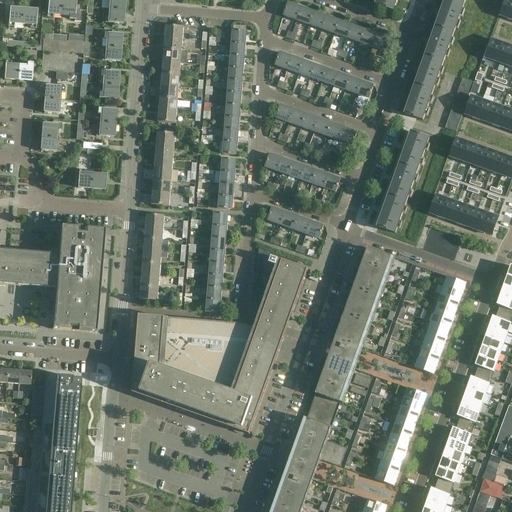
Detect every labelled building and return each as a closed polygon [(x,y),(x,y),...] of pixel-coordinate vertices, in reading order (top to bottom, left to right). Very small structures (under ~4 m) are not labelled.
[(53,15),(61,15),(62,1),(49,0),(48,0),(47,17),(53,18),(53,15)] [(109,1),(108,9),(123,10),(123,0),(106,0),(106,1),(109,1)] [(377,0),(376,5),(394,11),(397,0),(377,0)] [(440,17),(436,27),(454,33),(457,24),(461,14),(464,4),(451,0),(445,0),(443,8),(440,17)] [(511,0),(505,0),(500,16),(511,20),(511,16),(511,0)] [(62,1),(61,15),(69,16),(69,19),(75,19),(76,2),(62,1)] [(284,16),(297,20),(302,7),(289,3),(284,16)] [(302,7),(297,20),(310,25),(314,12),(302,7)] [(8,26),(13,27),(13,30),(21,30),(22,24),(23,10),(9,9),(8,26)] [(123,10),(108,9),(108,17),(105,17),(104,23),(122,24),(123,10)] [(23,10),(22,24),(30,25),(30,28),(36,29),(37,11),(23,10)] [(314,12),(310,25),(322,29),(327,16),(314,12)] [(327,16),(322,29),(335,34),(339,21),(327,16)] [(339,21),(335,34),(347,38),(352,25),(339,21)] [(352,25),(347,38),(360,43),(365,30),(352,25)] [(166,26),(165,38),(183,40),(184,27),(166,26)] [(429,46),(426,56),(443,62),(447,53),(450,43),(454,33),(436,27),(433,37),(429,46)] [(365,30),(360,43),(373,47),(377,34),(365,30)] [(228,31),(227,43),(245,45),(247,32),(233,31),(228,31)] [(106,38),(106,47),(120,48),(121,34),(104,33),(103,38),(106,38)] [(377,34),(373,47),(386,52),(390,39),(377,34)] [(165,38),(164,50),(182,52),(183,40),(165,38)] [(492,40),(485,58),(496,62),(502,44),(492,40)] [(245,45),(227,43),(226,55),(231,56),(244,57),(245,45)] [(511,46),(502,44),(496,62),(506,65),(511,48),(511,46)] [(120,48),(106,47),(105,55),(102,55),(101,61),(119,62),(120,48)] [(164,50),(163,62),(181,64),(182,52),(164,50)] [(276,65),(288,70),(292,57),(280,53),(276,65)] [(231,56),(230,68),(243,69),(244,57),(231,56)] [(419,75),(415,85),(433,91),(436,82),(440,72),(443,62),(426,56),(422,66),(419,75)] [(292,57),(288,70),(299,74),(304,61),(292,57)] [(4,79),(18,80),(19,66),(11,65),(11,62),(5,61),(4,79)] [(304,61),(299,74),(311,78),(315,65),(304,61)] [(163,62),(162,74),(180,76),(181,64),(163,62)] [(19,66),(18,80),(31,81),(33,64),(27,63),(27,66),(19,66)] [(315,65),(311,78),(322,82),(327,69),(315,65)] [(230,68),(229,80),(242,81),(243,69),(230,68)] [(327,69),(322,82),(334,86),(338,74),(327,69)] [(103,77),(103,85),(117,86),(118,72),(101,71),(100,77),(103,77)] [(162,74),(161,86),(179,88),(180,76),(162,74)] [(338,74),(334,86),(345,90),(350,78),(338,74)] [(350,78),(345,90),(357,94),(361,82),(350,78)] [(463,79),(461,85),(472,88),(474,83),(463,79)] [(229,80),(228,93),(241,94),(242,81),(229,80)] [(361,82),(357,94),(369,99),(373,86),(361,82)] [(46,85),(45,99),(60,101),(60,92),(63,93),(64,87),(46,85)] [(117,86),(103,85),(102,93),(99,93),(98,99),(116,100),(117,86)] [(408,104),(405,114),(422,121),(426,111),(430,101),(433,91),(415,85),(412,95),(408,104)] [(461,85),(459,90),(470,94),(472,88),(461,85)] [(161,86),(160,98),(178,100),(179,88),(161,86)] [(459,90),(457,96),(468,99),(470,94),(459,90)] [(228,93),(227,105),(240,106),(241,94),(228,93)] [(457,96),(455,101),(466,105),(468,99),(457,96)] [(472,97),(465,115),(476,119),(482,100),(472,97)] [(160,98),(159,110),(177,112),(178,100),(160,98)] [(60,101),(45,99),(44,113),(61,115),(62,109),(59,108),(60,101)] [(482,100),(476,119),(486,122),(492,104),(482,100)] [(455,101),(453,106),(464,110),(466,105),(455,101)] [(492,104),(486,122),(496,126),(503,108),(492,104)] [(227,105),(226,117),(239,118),(240,106),(227,105)] [(276,118),(289,123),(294,110),(281,105),(276,118)] [(453,106),(451,112),(462,116),(464,110),(453,106)] [(511,111),(503,108),(496,126),(506,129),(511,113),(511,111)] [(100,115),(99,123),(114,124),(115,110),(97,109),(97,115),(100,115)] [(177,112),(159,110),(158,122),(176,124),(177,112)] [(294,110),(289,123),(302,127),(306,115),(294,110)] [(451,112),(449,117),(460,121),(462,116),(451,112)] [(306,115),(302,127),(314,132),(319,119),(306,115)] [(226,117),(225,129),(238,130),(239,118),(226,117)] [(449,117),(448,123),(458,127),(460,121),(449,117)] [(319,119),(314,132),(327,136),(331,123),(319,119)] [(43,123),(42,137),(57,138),(57,130),(60,130),(60,125),(43,123)] [(114,124),(99,123),(99,131),(96,130),(95,136),(113,138),(114,124)] [(331,123),(327,136),(339,141),(344,128),(331,123)] [(448,123),(446,128),(451,130),(456,132),(458,127),(448,123)] [(282,128),(280,134),(278,140),(282,142),(284,135),(287,130),(282,128)] [(344,128),(339,141),(352,145),(357,133),(344,128)] [(225,129),(224,142),(237,143),(238,130),(225,129)] [(404,154),(400,164),(418,170),(422,160),(426,150),(429,139),(412,132),(408,143),(404,154)] [(158,133),(157,145),(174,146),(175,134),(158,133)] [(57,138),(42,137),(41,151),(58,152),(59,147),(56,146),(57,138)] [(312,137),(310,144),(307,151),(312,152),(317,138),(312,137)] [(457,139),(450,157),(461,161),(467,142),(457,139)] [(237,143),(224,142),(223,154),(236,155),(237,143)] [(467,142),(461,161),(471,164),(477,146),(467,142)] [(157,145),(156,157),(173,158),(174,146),(157,145)] [(333,145),(331,152),(328,158),(333,160),(335,153),(337,147),(333,145)] [(477,146),(471,164),(481,168),(488,150),(477,146)] [(488,150),(481,168),(491,172),(498,153),(488,150)] [(498,153),(491,172),(501,175),(508,157),(498,153)] [(265,167),(277,172),(282,159),(270,154),(265,167)] [(156,157),(155,169),(172,170),(173,158),(156,157)] [(511,158),(508,157),(501,175),(511,179),(511,178),(511,158)] [(223,159),(221,172),(235,173),(236,160),(223,159)] [(282,159),(277,172),(289,176),(294,163),(282,159)] [(294,163),(289,176),(300,180),(305,167),(294,163)] [(393,185),(389,195),(407,202),(411,191),(414,181),(418,170),(400,164),(397,174),(393,185)] [(305,167),(300,180),(312,184),(317,171),(305,167)] [(155,169),(154,181),(171,182),(172,170),(155,169)] [(77,188),(91,189),(92,174),(84,174),(85,171),(79,170),(77,188)] [(317,171),(312,184),(323,188),(328,175),(317,171)] [(92,174),(91,189),(105,190),(106,173),(100,172),(100,175),(92,174)] [(221,172),(220,184),(234,185),(235,173),(221,172)] [(328,175),(323,188),(336,192),(340,179),(328,175)] [(154,181),(153,193),(170,194),(171,182),(154,181)] [(220,184),(219,196),(233,198),(234,185),(220,184)] [(170,194),(153,193),(152,205),(169,207),(170,194)] [(382,216),(378,227),(396,233),(400,222),(403,212),(407,202),(389,195),(385,206),(382,216)] [(436,195),(430,214),(440,217),(447,199),(436,195)] [(233,198),(219,196),(218,209),(232,210),(233,198)] [(447,199),(440,217),(451,221),(457,203),(447,199)] [(457,203),(451,221),(461,225),(467,206),(457,203)] [(467,206),(461,225),(471,228),(477,210),(467,206)] [(268,221),(281,226),(286,213),(273,208),(268,221)] [(477,210),(471,228),(481,232),(488,214),(477,210)] [(286,213),(281,226),(293,230),(298,217),(286,213)] [(214,214),(213,227),(227,228),(228,215),(214,214)] [(488,214),(481,232),(492,236),(498,217),(488,214)] [(147,215),(146,228),(164,229),(165,216),(147,215)] [(298,217),(293,230),(306,234),(311,222),(298,217)] [(311,222),(306,234),(319,239),(324,226),(311,222)] [(213,227),(212,239),(226,240),(227,228),(213,227)] [(146,228),(145,239),(163,241),(164,229),(146,228)] [(0,284),(22,286),(23,281),(26,281),(26,285),(55,287),(52,329),(89,332),(89,331),(94,332),(95,329),(101,258),(100,258),(101,254),(101,255),(103,235),(60,232),(58,256),(0,250),(0,284)] [(145,239),(144,251),(162,253),(163,241),(145,239)] [(212,239),(211,251),(225,252),(226,240),(212,239)] [(286,331),(293,312),(308,270),(296,266),(298,262),(259,248),(254,303),(266,307),(260,322),(258,329),(245,325),(165,318),(139,316),(133,393),(249,435),(286,331)] [(368,249),(335,341),(342,343),(340,350),(357,356),(392,257),(368,249)] [(144,251),(143,263),(161,265),(162,253),(144,251)] [(211,251),(210,263),(224,264),(225,252),(211,251)] [(143,263),(142,275),(160,277),(161,265),(143,263)] [(210,263),(209,275),(223,276),(224,264),(210,263)] [(142,275),(141,287),(159,289),(160,277),(142,275)] [(209,275),(208,287),(222,288),(223,276),(209,275)] [(447,277),(444,286),(463,293),(466,284),(447,277)] [(444,286),(441,295),(460,302),(463,293),(444,286)] [(511,288),(504,286),(501,295),(511,299),(511,288)] [(141,287),(140,300),(158,301),(159,289),(141,287)] [(208,287),(207,299),(221,301),(222,288),(208,287)] [(441,295),(437,305),(456,311),(460,302),(441,295)] [(502,307),(500,313),(511,317),(511,299),(501,295),(497,306),(502,307)] [(221,301),(207,299),(206,312),(220,313),(221,301)] [(437,305),(434,314),(453,320),(456,311),(437,305)] [(493,317),(489,327),(508,334),(511,324),(511,323),(511,320),(511,317),(500,313),(498,319),(493,317)] [(434,314),(431,323),(450,329),(453,320),(434,314)] [(431,323),(428,332),(447,338),(450,329),(431,323)] [(489,327),(486,337),(504,343),(508,334),(489,327)] [(428,332),(425,341),(443,347),(447,338),(428,332)] [(486,337),(482,346),(501,353),(504,343),(486,337)] [(425,341),(421,350),(440,356),(443,347),(425,341)] [(482,346),(479,356),(497,362),(501,353),(482,346)] [(421,350),(418,359),(437,365),(440,356),(421,350)] [(330,354),(316,394),(340,402),(355,363),(330,354)] [(481,368),(479,374),(491,378),(493,372),(494,373),(497,362),(479,356),(475,366),(481,368)] [(437,365),(418,359),(415,368),(434,375),(437,365)] [(7,370),(6,384),(18,385),(19,371),(7,370)] [(19,371),(18,385),(30,386),(31,372),(19,371)] [(356,374),(353,383),(368,389),(372,380),(356,374)] [(471,378),(468,388),(486,394),(490,384),(489,384),(491,378),(479,374),(477,379),(471,378)] [(59,376),(47,511),(67,511),(72,454),(75,455),(80,386),(78,385),(78,384),(77,383),(76,382),(76,380),(75,378),(75,375),(68,375),(67,377),(59,376)] [(352,386),(350,392),(365,397),(367,392),(352,386)] [(408,388),(404,398),(423,405),(427,395),(408,388)] [(468,388),(464,397),(482,404),(486,394),(468,388)] [(316,394),(311,407),(336,415),(340,402),(316,394)] [(464,397),(461,407),(479,413),(482,404),(464,397)] [(404,398),(401,407),(420,414),(423,405),(404,398)] [(369,399),(367,405),(372,407),(376,408),(378,402),(369,399)] [(311,407),(307,420),(331,428),(336,415),(311,407)] [(401,407),(398,416),(417,423),(420,414),(401,407)] [(479,413),(461,407),(457,417),(463,419),(461,425),(473,429),(480,431),(482,425),(476,423),(479,413)] [(398,416),(395,425),(414,432),(417,423),(398,416)] [(511,419),(505,417),(503,423),(511,426),(511,419)] [(307,420),(273,511),(301,511),(320,460),(327,441),(331,428),(307,420)] [(511,436),(511,426),(503,423),(500,432),(511,436)] [(395,425),(391,434),(410,441),(414,432),(395,425)] [(453,428),(450,438),(468,445),(472,435),(471,435),(473,429),(461,425),(459,430),(453,428)] [(33,426),(26,511),(34,511),(41,426),(33,426)] [(511,436),(500,432),(491,455),(501,459),(511,462),(511,436)] [(391,434),(388,443),(407,450),(410,441),(391,434)] [(450,438),(446,448),(465,455),(468,445),(450,438)] [(327,441),(320,460),(340,467),(347,448),(327,441)] [(388,443),(385,452),(404,459),(407,450),(388,443)] [(446,448),(443,458),(461,464),(465,455),(446,448)] [(385,452),(382,461),(401,468),(404,459),(385,452)] [(491,455),(489,461),(499,465),(501,459),(491,455)] [(443,458),(439,467),(458,474),(461,464),(443,458)] [(382,461),(378,470),(397,477),(401,468),(382,461)] [(489,461),(487,466),(497,470),(499,465),(489,461)] [(487,466),(485,472),(495,475),(497,470),(487,466)] [(441,479),(439,485),(452,490),(454,484),(458,474),(439,467),(436,477),(441,479)] [(25,481),(26,469),(19,468),(18,481),(25,481)] [(397,477),(378,470),(375,480),(394,486),(397,477)] [(485,472),(483,479),(484,480),(499,485),(504,487),(507,480),(495,475),(485,472)] [(484,480),(480,492),(490,496),(495,498),(499,485),(484,480)] [(432,489),(428,499),(446,505),(450,495),(452,490),(439,485),(437,491),(432,489)] [(480,493),(472,511),(484,511),(490,497),(480,493)] [(428,499),(425,509),(434,511),(444,511),(446,505),(428,499)] [(368,500),(365,509),(372,511),(384,511),(387,506),(368,500)]
